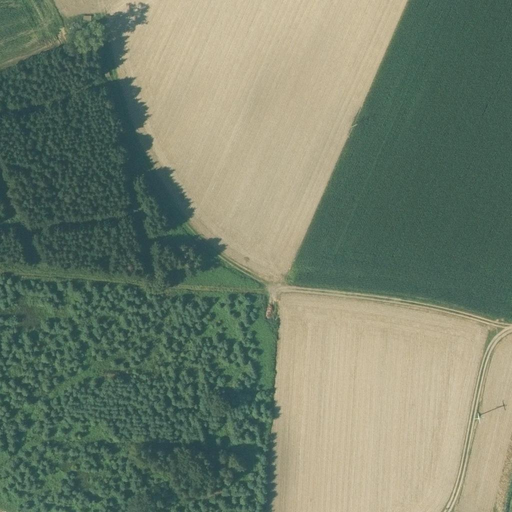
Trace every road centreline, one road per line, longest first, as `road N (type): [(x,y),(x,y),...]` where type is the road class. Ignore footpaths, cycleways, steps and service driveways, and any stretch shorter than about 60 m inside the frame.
road 1 (track): [(0,262),(283,289)]
road 2 (track): [(511,327),(383,299),(283,289)]
road 3 (track): [(446,511),(457,495),(486,350),(511,328)]
